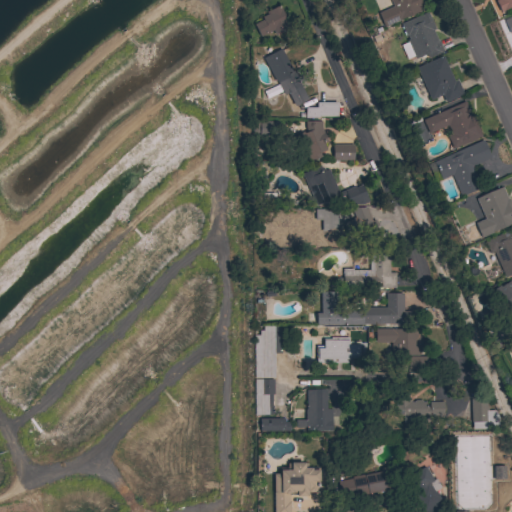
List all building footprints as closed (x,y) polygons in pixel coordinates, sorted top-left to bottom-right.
[(377,13),(389,7),(386,1),(389,0),(420,0),(424,9),(383,27),(377,13)] [(511,0),(511,6),(499,12),(494,0),(511,0)] [(289,27),(276,33),(274,29),(259,37),(253,24),(262,20),(261,17),(266,14),(265,12),(278,5),(289,27)] [(427,12),(434,29),(432,30),(436,40),(437,40),(442,51),(427,58),(425,54),(423,55),(423,56),(420,58),(420,57),(414,59),(413,56),(406,60),(400,45),(407,42),(406,40),(408,39),(406,36),(405,36),(405,35),(403,35),(402,32),(403,31),(402,29),(401,30),(400,27),(401,27),(400,24),(427,12)] [(511,32),(509,34),(503,20),(511,16),(511,32)] [(274,81),(262,58),(280,49),(292,71),(296,69),(303,82),(299,84),(307,99),(294,106),(287,93),(283,95),(275,80),(274,81)] [(442,56),(453,82),(457,80),(462,94),(444,102),(441,95),(429,100),(415,68),(442,56)] [(469,113),(471,113),(481,136),(452,149),(445,134),(449,133),(446,125),(427,134),(426,131),(426,132),(422,123),(422,122),(421,120),(464,101),(469,113)] [(299,118),(299,113),(304,113),(304,108),(315,108),(315,103),(336,102),(336,117),(299,118)] [(277,136),(258,136),(258,133),(252,133),(252,121),(277,121),(277,136)] [(326,142),(322,143),(325,150),(319,153),(320,157),(313,160),(301,160),(292,136),(304,130),(304,121),(321,121),(321,129),(326,142)] [(482,140),(490,158),(471,166),(480,188),(459,197),(450,175),(440,180),(432,162),(482,140)] [(352,144),(352,160),(332,160),(331,144),(352,144)] [(319,167),(322,168),(323,169),(324,171),(328,169),(337,193),(354,186),(354,188),(361,185),(368,202),(363,204),(349,205),(345,195),(323,204),(315,205),(301,174),(317,167),(319,167)] [(501,187),(506,199),(508,198),(511,207),(511,222),(491,232),(492,233),(480,238),(474,223),(483,219),(475,199),(501,187)] [(275,193),(274,204),(261,203),(262,193),(275,193)] [(365,208),(371,221),(374,219),(378,225),(374,228),(375,230),(359,237),(358,234),(348,238),(342,224),(354,219),(350,208),(365,208)] [(320,232),(320,220),(314,220),(314,209),(336,209),(336,227),(320,232)] [(511,274),(506,277),(495,251),(487,255),(482,242),(502,233),(504,237),(507,235),(506,231),(511,228),(511,274)] [(342,288),(342,287),(334,287),(334,278),(342,278),(342,269),(352,269),(352,271),(368,271),(368,255),(388,255),(388,273),(394,273),(394,288),(342,288)] [(511,307),(507,307),(494,288),(507,278),(511,285),(511,307)] [(315,314),(320,314),(320,292),(337,292),(337,311),(360,311),(360,308),(385,308),(385,294),(402,294),(402,311),(410,311),(410,324),(315,325),(315,314)] [(262,331),(262,326),(277,326),(277,331),(278,331),(278,354),(273,354),(273,378),(253,378),(253,336),(258,336),(258,331),(262,331)] [(419,330),(419,357),(426,357),(426,370),(407,369),(408,356),(390,355),(390,343),(374,342),(375,329),(419,330)] [(314,363),(315,346),(322,346),(322,339),(330,339),(330,337),(348,337),(348,342),(358,342),(358,343),(364,343),(364,354),(360,354),(360,356),(359,356),(359,358),(347,358),(347,363),(314,363)] [(270,395),(270,415),(254,415),(253,379),(272,379),(273,395),(270,395)] [(305,390),(325,390),(326,409),(331,409),(331,431),(305,431),(305,427),(294,427),(294,421),(304,421),(304,410),(305,410),(305,401),(305,390)] [(443,402),(443,415),(417,416),(417,421),(411,421),(411,431),(404,431),(404,425),(403,425),(402,416),(395,416),(394,400),(400,400),(400,395),(408,395),(408,400),(411,400),(411,402),(412,402),(414,400),(420,400),(421,402),(425,402),(425,407),(428,407),(428,402),(443,402)] [(503,430),(471,430),(471,422),(470,422),(470,397),(485,397),(485,411),(494,410),(503,430)] [(283,419),(283,432),(258,432),(258,419),(283,419)] [(278,474),(278,468),(286,468),(286,463),(289,463),(303,463),(306,463),(306,468),(317,467),(317,481),(316,481),(316,493),(306,493),(306,496),(295,496),(295,493),(288,493),(288,502),(289,502),(289,511),(273,511),(273,474),(278,474)] [(351,479),(351,477),(363,474),(363,475),(379,472),(379,468),(390,466),(394,489),(384,490),(385,492),(380,493),(379,492),(340,499),(337,481),(351,479)] [(447,511),(424,511),(422,508),(419,510),(402,481),(424,467),(432,480),(434,479),(440,488),(434,491),(447,511)]
